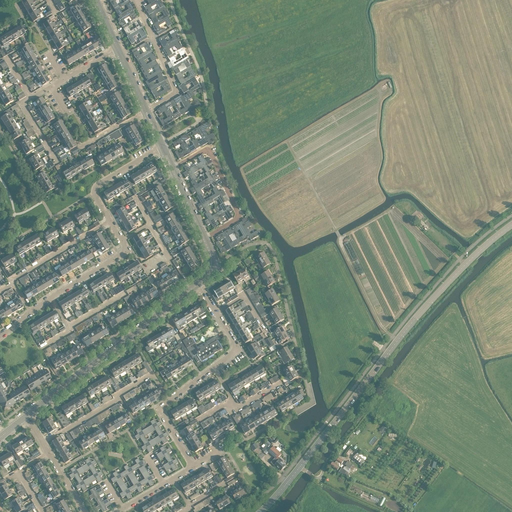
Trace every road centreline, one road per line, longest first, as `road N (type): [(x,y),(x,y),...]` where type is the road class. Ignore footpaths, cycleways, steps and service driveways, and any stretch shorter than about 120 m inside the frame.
road 1 (secondary): [(299,466),(428,304),(511,224)]
road 2 (track): [(287,141),(381,326),(398,341)]
road 3 (tertiary): [(26,414),(199,282)]
road 4 (residential): [(43,443),(148,376),(170,401)]
road 5 (residential): [(172,168),(209,150),(237,211),(203,238)]
road 6 (residential): [(145,110),(177,91),(135,0)]
